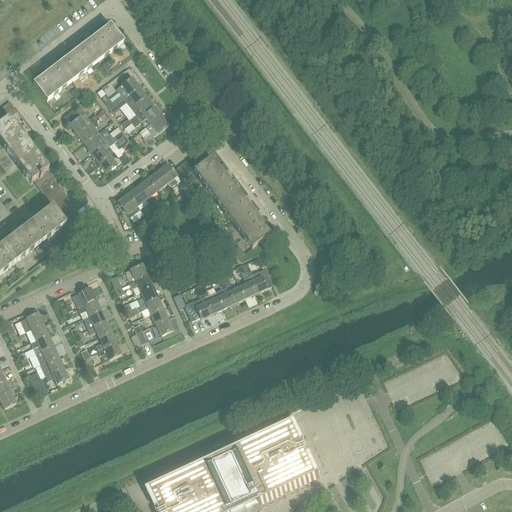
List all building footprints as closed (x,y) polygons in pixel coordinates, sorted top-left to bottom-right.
[(110,27),(84,46),(97,64),(123,44),(110,27)] [(84,46),(58,66),(72,84),(97,64),(84,46)] [(100,67),(105,73),(110,69),(105,63),(100,67)] [(46,104),(72,84),(58,66),(32,86),(46,104)] [(117,107),(129,98),(139,90),(131,80),(116,91),(121,97),(114,102),(117,107)] [(139,90),(129,98),(117,107),(120,110),(127,105),(131,110),(130,111),(146,99),(139,90)] [(154,109),(146,99),(130,111),(134,116),(128,121),(120,126),(124,131),(131,125),(132,126),(154,109)] [(9,104),(5,107),(12,117),(16,113),(9,104)] [(5,107),(0,110),(0,111),(7,120),(9,119),(12,117),(5,107)] [(141,124),(146,130),(161,118),(154,109),(132,126),(125,131),(129,136),(134,132),(133,130),(141,124)] [(105,114),(104,112),(96,118),(95,117),(88,121),(84,116),(80,119),(74,111),(63,119),(77,137),(87,129),(91,125),(91,126),(98,120),(105,114)] [(156,143),(153,139),(168,128),(161,118),(146,130),(140,134),(145,139),(143,141),(149,149),(156,143)] [(0,145),(2,148),(10,159),(28,145),(9,119),(7,120),(2,124),(0,125),(0,145)] [(101,124),(98,120),(91,126),(94,130),(101,124)] [(77,137),(84,146),(94,139),(87,129),(77,137)] [(113,135),(119,144),(128,139),(122,130),(113,135)] [(91,156),(102,148),(94,139),(84,146),(91,156)] [(91,156),(99,165),(114,154),(109,148),(115,143),(113,140),(106,145),(102,148),(91,156)] [(30,185),(32,183),(46,173),(48,171),(28,145),(10,159),(30,185)] [(209,160),(202,150),(197,154),(204,164),(209,160)] [(106,175),(121,164),(124,168),(131,163),(124,155),(118,159),(114,154),(99,165),(106,175)] [(197,154),(192,158),(199,167),(204,164),(197,154)] [(192,158),(187,161),(195,171),(199,167),(192,158)] [(193,172),(213,199),(230,185),(210,159),(209,160),(204,164),(199,167),(195,171),(193,172)] [(190,175),(193,172),(195,171),(187,161),(183,165),(190,175)] [(161,166),(164,169),(158,173),(167,186),(170,189),(176,184),(177,185),(181,183),(180,182),(173,172),(172,172),(165,163),(161,166)] [(185,178),(190,175),(183,165),(178,168),(185,178)] [(178,168),(173,172),(180,182),(185,178),(178,168)] [(65,197),(46,173),(32,183),(51,207),(65,197)] [(158,173),(151,179),(149,175),(145,178),(157,193),(167,186),(158,173)] [(144,184),(138,189),(147,201),(157,193),(145,178),(142,181),(144,184)] [(250,210),(230,185),(213,199),(232,224),(250,210)] [(138,189),(131,194),(129,190),(125,193),(137,209),(139,212),(140,212),(137,208),(147,201),(138,189)] [(129,220),(139,212),(137,209),(125,193),(121,196),(124,199),(117,204),(127,216),(129,220)] [(51,207),(52,208),(55,212),(68,202),(65,197),(51,207)] [(72,207),(68,202),(55,212),(58,217),(68,210),(72,207)] [(163,203),(157,207),(161,211),(166,207),(163,203)] [(52,208),(37,220),(26,228),(40,246),(65,226),(66,226),(62,222),(58,217),(55,212),(52,208)] [(72,215),(68,210),(58,217),(62,222),(72,215)] [(269,236),(250,210),(232,224),(251,250),(269,236)] [(136,225),(148,219),(143,212),(132,218),(136,225)] [(75,219),(72,215),(62,222),(66,226),(75,219)] [(79,224),(75,219),(66,226),(65,226),(69,231),(79,224)] [(83,229),(79,224),(69,231),(73,236),(76,234),(83,229)] [(26,228),(15,237),(0,248),(14,265),(33,251),(38,256),(42,252),(38,247),(40,246),(26,228)] [(79,238),(81,237),(86,234),(83,229),(76,234),(79,238)] [(0,248),(0,247),(0,276),(14,265),(0,248)] [(252,277),(249,269),(247,265),(242,267),(255,296),(266,290),(259,274),(252,277)] [(124,275),(129,286),(135,283),(147,278),(142,267),(124,275)] [(243,281),(245,286),(239,289),(244,301),(255,296),(242,267),(236,270),(238,274),(240,274),(243,281)] [(221,292),(215,294),(223,311),(234,306),(228,294),(226,289),(222,281),(220,277),(216,280),(221,292)] [(116,278),(112,280),(110,281),(115,292),(122,290),(116,278)] [(152,289),(147,278),(135,283),(129,286),(132,291),(135,296),(140,294),(152,289)] [(222,281),(226,289),(231,287),(227,279),(222,281)] [(211,316),(223,311),(215,294),(209,297),(203,286),(198,288),(211,316)] [(191,323),(200,319),(201,321),(211,316),(198,288),(194,290),(199,301),(194,303),(193,303),(183,308),(191,323)] [(157,299),(152,289),(140,294),(143,299),(134,304),(137,309),(157,299)] [(244,301),(239,289),(228,294),(234,306),(244,301)] [(73,299),(78,310),(77,310),(96,302),(91,290),(73,299)] [(124,296),(122,290),(115,292),(118,298),(124,296)] [(137,309),(136,309),(138,314),(138,315),(142,313),(148,310),(149,312),(151,316),(162,310),(157,299),(137,309)] [(65,302),(58,306),(63,317),(69,314),(73,312),(70,306),(67,308),(65,302)] [(80,316),(81,315),(86,313),(88,318),(83,320),(83,321),(101,312),(96,302),(77,310),(80,316)] [(129,305),(123,308),(125,314),(132,311),(129,305)] [(151,316),(156,326),(167,321),(162,310),(151,316)] [(132,311),(125,314),(129,320),(135,318),(134,316),(132,311)] [(83,321),(88,331),(87,332),(106,323),(101,312),(83,321)] [(66,323),(67,323),(72,320),(69,314),(63,317),(66,323)] [(31,331),(31,332),(43,326),(38,315),(20,323),(25,334),(31,331)] [(172,332),(167,321),(156,326),(151,329),(156,340),(172,332)] [(96,334),(99,340),(111,334),(106,323),(87,332),(90,337),(96,334)] [(68,328),(70,333),(73,339),(79,336),(76,330),(74,325),(69,327),(68,328)] [(143,325),(133,330),(136,336),(142,333),(141,332),(146,330),(143,325)] [(31,332),(36,342),(48,337),(43,326),(31,332)] [(11,327),(5,330),(10,341),(16,338),(11,327)] [(147,344),(142,333),(136,336),(141,347),(147,344)] [(95,348),(98,353),(116,345),(111,334),(99,340),(101,345),(95,348)] [(76,345),(77,344),(82,342),(79,336),(73,339),(76,345)] [(136,336),(130,338),(135,349),(141,347),(136,336)] [(33,351),(35,356),(53,348),(48,337),(36,342),(39,348),(33,351)] [(13,347),(14,347),(19,345),(16,338),(10,341),(13,347)] [(100,358),(106,355),(109,362),(121,356),(116,345),(98,353),(100,358)] [(35,356),(40,367),(58,359),(53,348),(35,356)] [(86,351),(80,354),(83,360),(89,357),(86,351)] [(24,354),(18,357),(20,363),(26,360),(24,354)] [(88,371),(93,369),(94,369),(89,357),(83,360),(88,371)] [(58,359),(40,367),(45,378),(63,370),(58,359)] [(23,369),(24,369),(29,366),(26,360),(20,363),(23,369)] [(54,380),(56,386),(68,381),(63,370),(45,378),(48,383),(54,380)] [(29,378),(28,379),(31,385),(37,382),(40,380),(37,374),(34,376),(29,378)] [(36,396),(42,393),(37,382),(31,385),(36,396)] [(0,398),(11,394),(6,383),(0,385),(0,398)] [(0,402),(4,411),(16,405),(11,394),(0,398),(0,402)] [(147,493),(155,511),(245,511),(247,511),(252,511),(256,511),(254,508),(320,478),(295,424),(147,493)]
